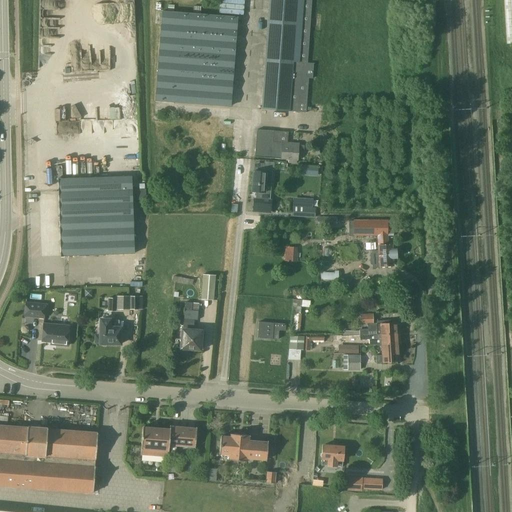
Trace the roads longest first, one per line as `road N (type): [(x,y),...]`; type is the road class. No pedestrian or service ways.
road 1 (unclassified): [(429,411),(55,384),(0,367)]
road 2 (unknown): [(212,396),(224,369),(255,0)]
road 3 (tertiary): [(0,265),(2,0)]
road 4 (unknown): [(413,411),(425,296),(412,284),(367,279)]
